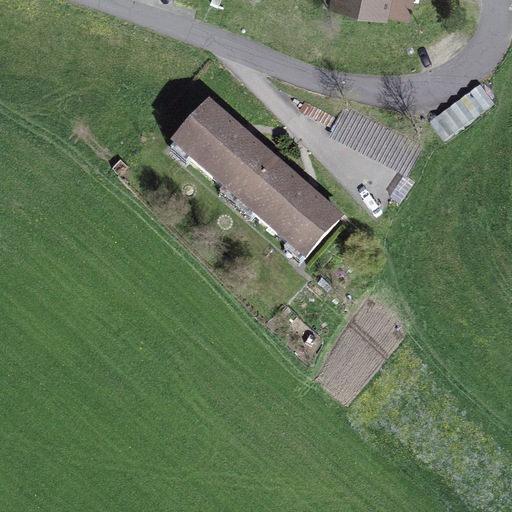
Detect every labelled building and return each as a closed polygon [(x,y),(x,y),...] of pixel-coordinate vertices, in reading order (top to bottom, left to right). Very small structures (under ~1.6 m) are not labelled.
[(466,97),(437,119),(451,137),(480,115),(466,97)] [(176,148),(240,204),(274,165),(210,108),(176,148)] [(346,115),(334,135),(398,174),(410,154),(346,115)] [(274,165),(240,204),(305,260),(339,221),(274,165)] [(408,187),(397,181),(385,200),(396,207),(408,187)]
